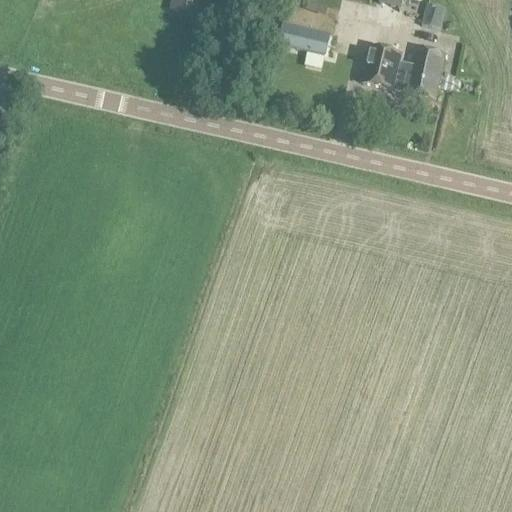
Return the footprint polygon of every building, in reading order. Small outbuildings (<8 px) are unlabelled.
[(174,0),(172,12),(200,18),(204,0),(174,0)] [(381,0),(380,6),(401,11),(403,0),(381,0)] [(310,1),(306,12),(318,16),(322,5),(310,1)] [(422,29),(439,34),(445,12),(428,8),(422,29)] [(284,29),(280,47),(325,57),(329,39),(284,29)] [(400,85),(398,94),(410,97),(434,102),(444,57),(420,52),(414,51),(409,72),(407,83),(403,82),(402,85),(400,85)] [(407,83),(409,72),(398,70),(400,58),(370,52),(362,87),(393,93),(398,94),(400,85),(402,85),(403,82),(407,83)]
